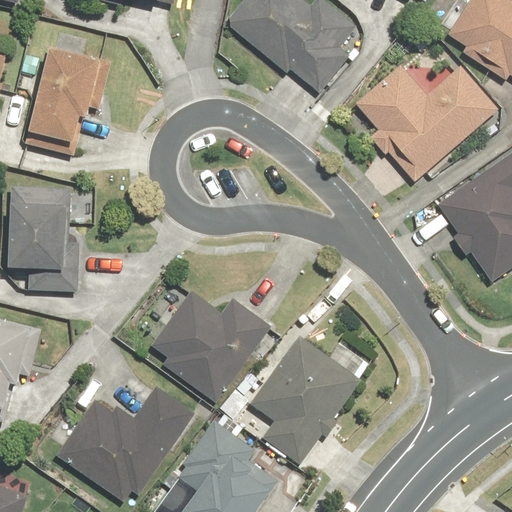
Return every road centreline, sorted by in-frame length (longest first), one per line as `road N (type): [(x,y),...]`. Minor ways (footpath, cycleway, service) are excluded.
road 1 (residential): [(354,236),(272,144),(233,121),(186,124),(164,146),(163,186),(177,211),(305,226)]
road 2 (residential): [(354,236),(494,404)]
road 3 (tertiary): [(386,511),(433,444),(494,404)]
